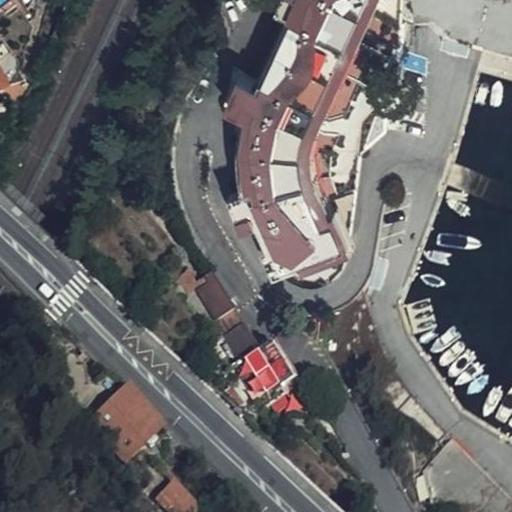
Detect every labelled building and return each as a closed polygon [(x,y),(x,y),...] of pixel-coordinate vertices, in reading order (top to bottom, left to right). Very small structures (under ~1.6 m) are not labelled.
[(404,45),(406,0),(280,0),(278,6),(290,13),(259,83),(242,76),(228,108),(247,116),(243,140),(242,191),(229,197),(242,229),(254,225),(275,271),(350,237),(361,152),(388,131),(384,105),(372,104),(365,73),(378,47),(404,45)] [(254,347),(209,273),(198,278),(203,286),(196,290),(214,319),(202,325),(211,340),(223,333),(236,357),(232,360),(258,404),(294,384),(267,339),(254,347)] [(384,355),(368,305),(363,287),(348,305),(338,311),(329,315),(328,345),(344,373),(354,370),(412,416),(416,413),(440,438),(446,433),(384,355)] [(159,425),(125,389),(92,421),(126,456),(159,425)] [(511,511),(511,498),(453,440),(425,466),(435,497),(449,511),(511,511)] [(192,502),(172,484),(159,497),(174,511),(191,511),(194,511),(192,502)]
